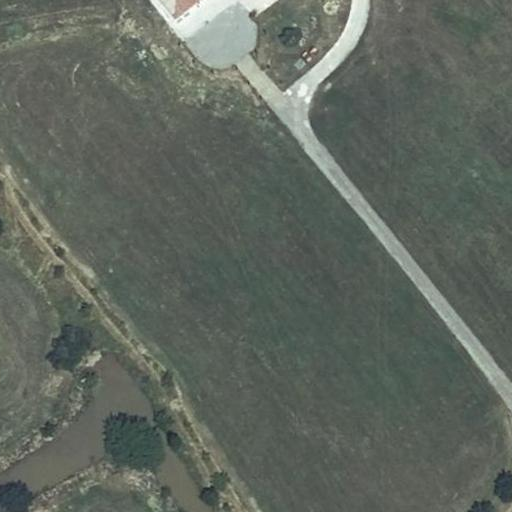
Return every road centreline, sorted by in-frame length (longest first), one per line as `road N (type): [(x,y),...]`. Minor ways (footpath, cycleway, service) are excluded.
road 1 (unknown): [(357,0),(340,58),(295,112),(294,142),(309,174),(511,422)]
road 2 (track): [(251,511),(0,155)]
